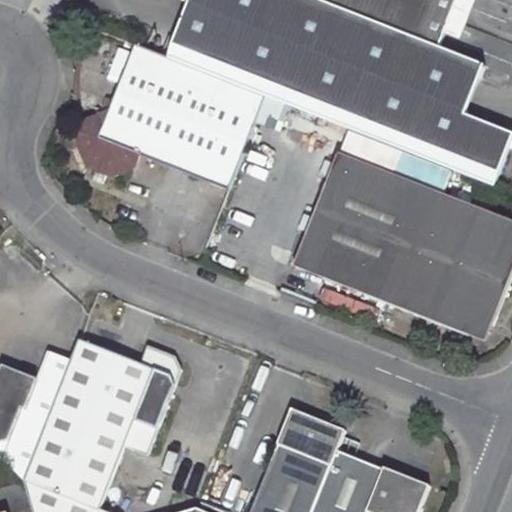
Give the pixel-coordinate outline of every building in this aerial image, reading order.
[(511,133),(469,117),(478,89),(251,0),(190,0),(167,58),(268,97),(498,188),(511,151),(511,133)] [(251,0),(478,89),(485,67),(439,49),(458,0),(251,0)] [(97,13),(78,5),(72,21),(91,28),(97,13)] [(139,156),(230,192),(268,97),(167,58),(145,49),(138,47),(116,104),(109,101),(103,117),(89,122),(79,147),(89,167),(111,177),(135,167),(139,156)] [(511,293),(511,215),(344,151),(300,266),(475,334),(478,328),(494,321),(501,323),(511,293)] [(37,244),(30,238),(22,246),(21,245),(17,250),(24,257),(37,244)] [(475,334),(494,341),(501,323),(494,321),(478,328),(475,334)] [(111,511),(101,507),(127,445),(150,454),(184,368),(179,356),(150,344),(143,362),(83,339),(75,358),(25,483),(33,511),(111,511)] [(0,463),(2,463),(25,483),(75,358),(50,358),(38,385),(2,372),(0,377),(0,463)] [(293,410),(251,511),(203,511),(197,509),(186,511),(422,511),(433,487),(387,469),(386,472),(340,454),(348,432),(327,424),(325,429),(311,423),(313,418),(293,410)] [(327,424),(313,418),(311,423),(325,429),(327,424)]
